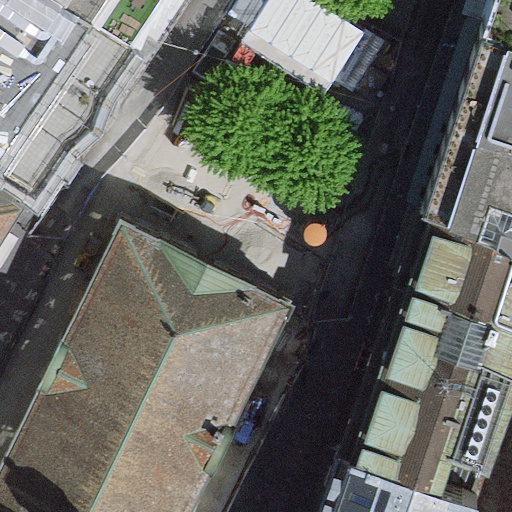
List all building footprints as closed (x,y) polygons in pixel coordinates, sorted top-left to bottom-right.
[(0,0),(0,239),(93,101),(150,16),(122,0),(0,0)] [(122,0),(150,16),(161,0),(122,0)] [(342,0),(234,0),(225,19),(331,72),(363,10),(342,0)] [(511,0),(507,0),(500,27),(511,30),(511,0)] [(511,30),(500,27),(489,63),(475,106),(511,117),(511,30)] [(511,117),(475,106),(454,169),(445,195),(433,229),(420,268),(511,297),(511,117)] [(135,203),(0,483),(0,509),(6,511),(190,511),(300,282),(135,203)] [(393,348),(362,440),(504,490),(511,465),(511,297),(420,268),(393,348)] [(496,511),(504,490),(362,440),(343,492),(335,511),(496,511)] [(511,511),(511,465),(504,490),(496,511),(511,511)]
